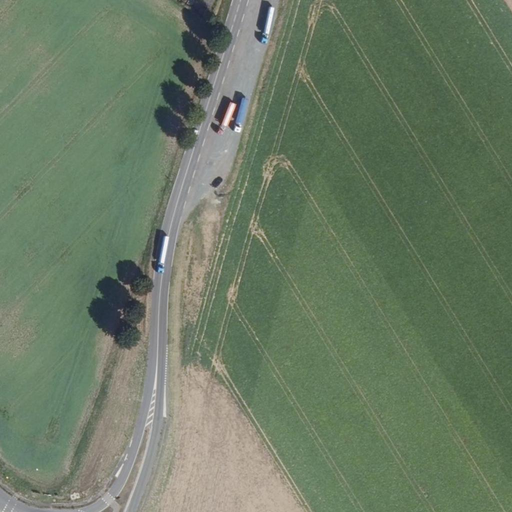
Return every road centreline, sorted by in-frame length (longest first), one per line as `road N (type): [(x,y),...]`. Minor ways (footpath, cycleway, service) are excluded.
road 1 (secondary): [(238,0),(168,223),(158,371)]
road 2 (secondary): [(158,371),(121,482),(91,511)]
road 3 (secondary): [(131,511),(150,458),(158,371)]
